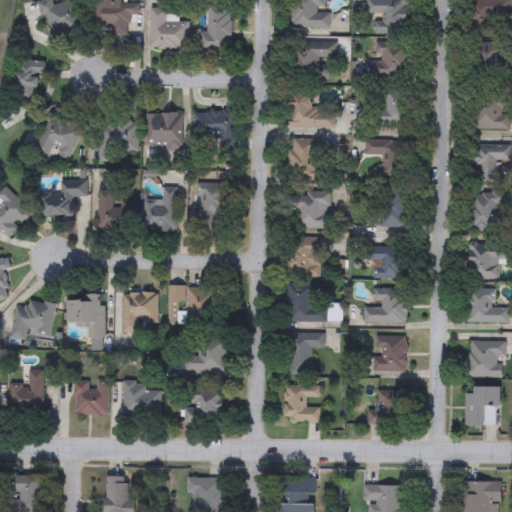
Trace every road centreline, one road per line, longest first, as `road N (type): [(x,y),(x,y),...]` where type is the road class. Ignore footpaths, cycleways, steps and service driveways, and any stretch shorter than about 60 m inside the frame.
road 1 (residential): [(254,511),(262,0)]
road 2 (residential): [(0,445),(511,452)]
road 3 (residential): [(444,0),(437,511)]
road 4 (residential): [(258,272),(59,259)]
road 5 (residential): [(96,73),(262,81)]
